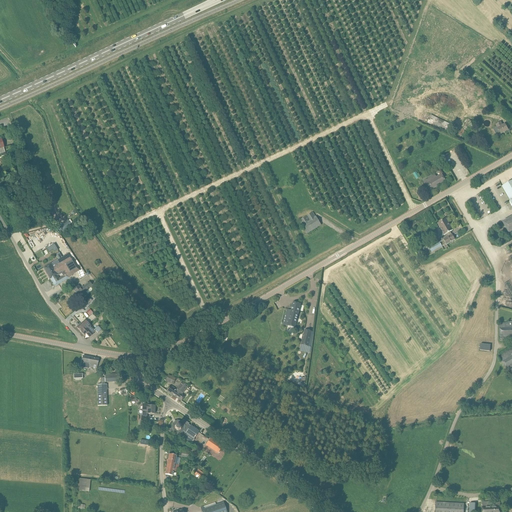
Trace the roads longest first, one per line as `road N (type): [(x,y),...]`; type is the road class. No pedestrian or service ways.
road 1 (tertiary): [(133,356),(188,340),(452,190)]
road 2 (unclassified): [(417,511),(454,421),(494,361),(498,332),(497,264),(452,190)]
road 3 (primary): [(0,99),(214,1)]
road 4 (tertiary): [(328,511),(169,401)]
road 5 (residential): [(86,349),(0,217)]
